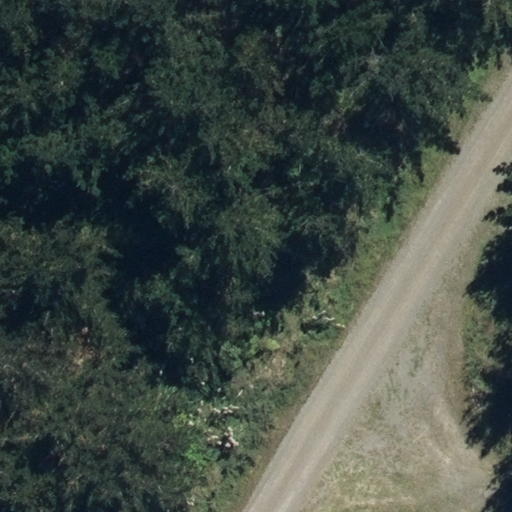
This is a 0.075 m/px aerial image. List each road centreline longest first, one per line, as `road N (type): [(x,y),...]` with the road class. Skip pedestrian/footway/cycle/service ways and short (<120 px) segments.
road 1 (track): [(511,121),(286,511)]
road 2 (track): [(352,399),(511,508)]
